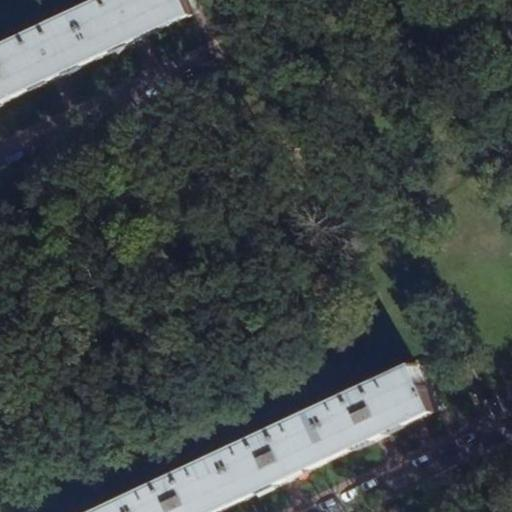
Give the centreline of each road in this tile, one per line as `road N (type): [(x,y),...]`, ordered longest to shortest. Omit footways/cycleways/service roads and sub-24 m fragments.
road 1 (residential): [(0,152),(211,54)]
road 2 (residential): [(511,428),(332,511)]
